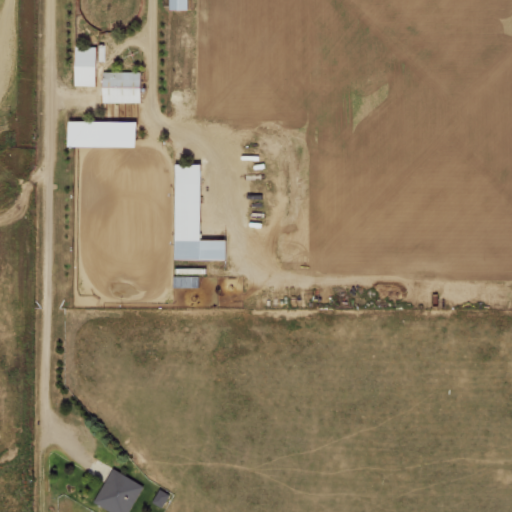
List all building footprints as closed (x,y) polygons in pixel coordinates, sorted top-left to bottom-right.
[(168,0),(169,9),(188,9),(187,0),(168,0)] [(97,46),(77,46),(76,85),(96,85),(97,46)] [(103,102),(141,102),(142,71),(103,71),(103,102)] [(71,146),(139,147),(139,121),(71,121),(71,146)] [(204,164),(177,164),(175,258),(227,259),(228,240),(202,239),(204,164)] [(129,511),(144,486),(113,468),(94,503),(110,511),(129,511)]
